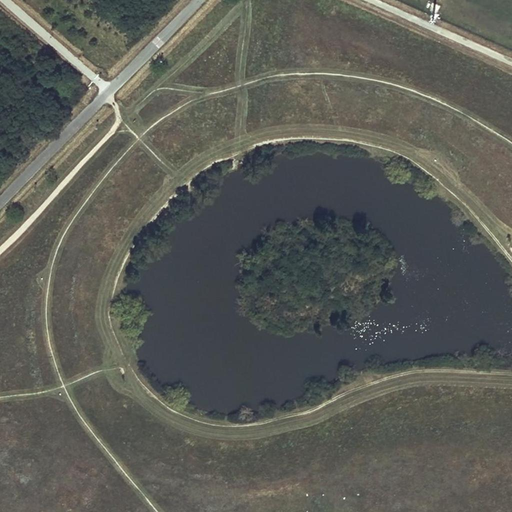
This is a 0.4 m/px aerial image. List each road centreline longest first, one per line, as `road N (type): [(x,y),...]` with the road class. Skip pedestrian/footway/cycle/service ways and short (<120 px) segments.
road 1 (unclassified): [(0,202),(200,0)]
road 2 (track): [(372,0),(511,62)]
